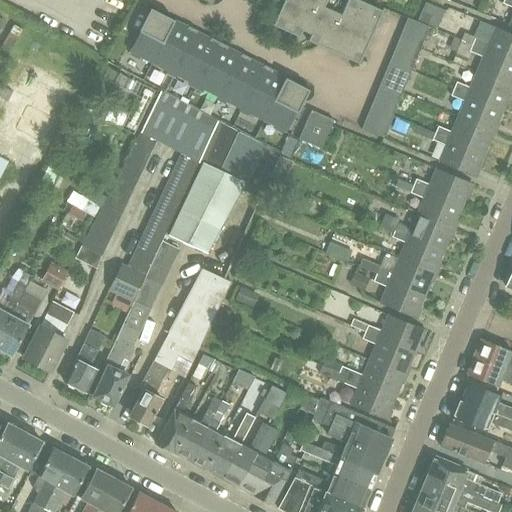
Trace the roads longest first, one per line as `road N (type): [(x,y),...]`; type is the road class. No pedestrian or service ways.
road 1 (unclassified): [(384,511),(511,206)]
road 2 (unclassified): [(224,511),(0,390)]
road 3 (residential): [(231,34),(359,92)]
